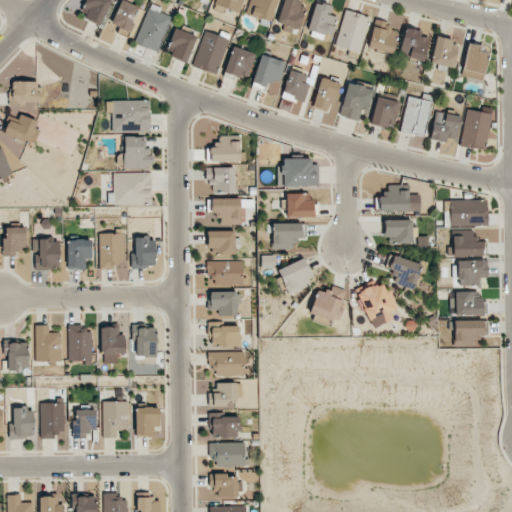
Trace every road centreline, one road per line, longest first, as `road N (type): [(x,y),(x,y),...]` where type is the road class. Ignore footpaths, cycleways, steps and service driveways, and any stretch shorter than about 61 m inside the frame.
road 1 (residential): [(7,0),(28,19),(180,96),(344,150),(511,184)]
road 2 (residential): [(179,511),(180,96)]
road 3 (residential): [(179,468),(0,468)]
road 4 (residential): [(3,297),(177,299)]
